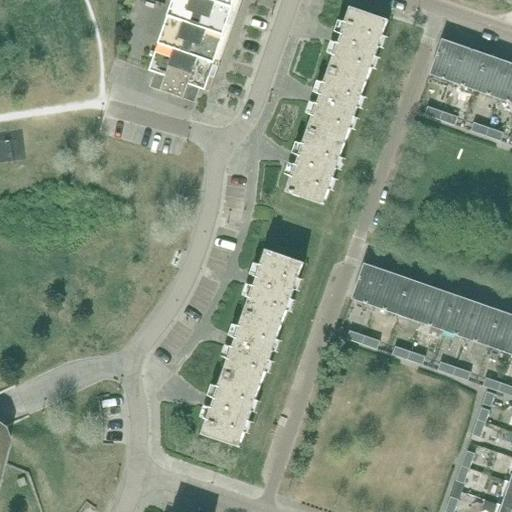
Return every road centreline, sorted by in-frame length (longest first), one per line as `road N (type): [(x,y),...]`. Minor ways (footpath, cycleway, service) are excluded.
road 1 (residential): [(438,12),(266,511)]
road 2 (residential): [(140,471),(130,365),(183,290),(208,224),(220,144),(255,103),(293,0)]
